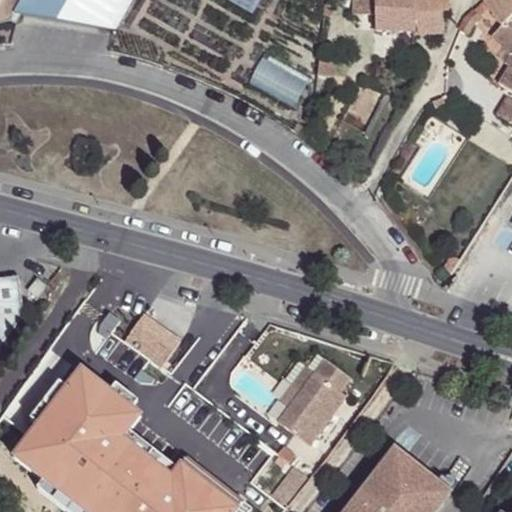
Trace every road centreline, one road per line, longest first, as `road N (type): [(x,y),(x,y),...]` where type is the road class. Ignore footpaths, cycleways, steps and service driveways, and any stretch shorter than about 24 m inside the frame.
road 1 (unclassified): [(384,318),(396,260),(322,177),(274,141),(208,101),(130,71),(84,60),(0,60)]
road 2 (tertiary): [(0,209),(384,318)]
road 3 (unknown): [(352,207),(425,93),(452,17),(468,0)]
